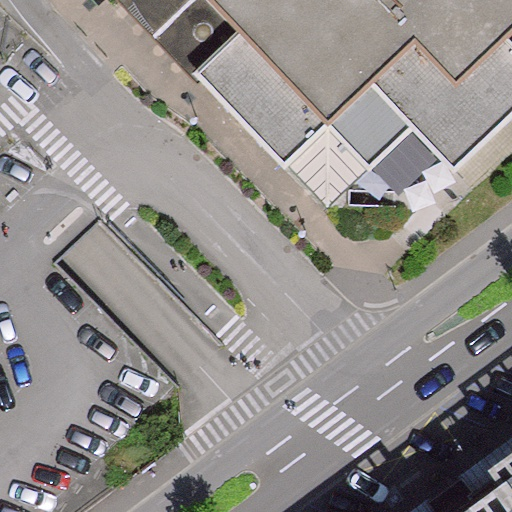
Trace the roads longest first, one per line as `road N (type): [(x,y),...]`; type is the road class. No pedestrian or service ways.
road 1 (secondary): [(511,301),(292,475)]
road 2 (secondary): [(292,475),(228,475),(177,511)]
